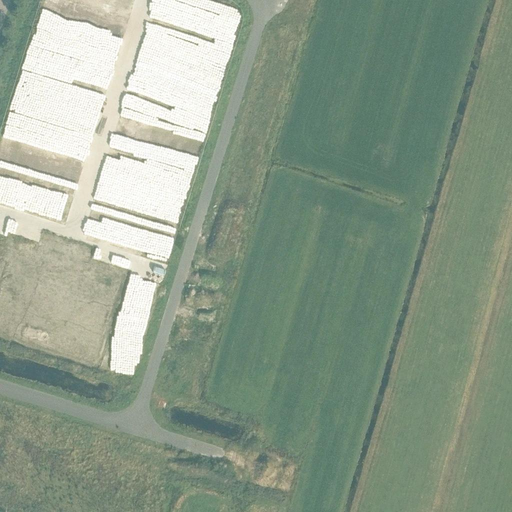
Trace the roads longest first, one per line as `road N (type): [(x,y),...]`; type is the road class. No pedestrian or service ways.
road 1 (unclassified): [(265,0),(135,426)]
road 2 (unclassified): [(135,426),(407,511)]
road 3 (unclassified): [(511,72),(279,0)]
road 4 (unclassified): [(463,511),(511,363)]
road 5 (unclassified): [(0,385),(135,426)]
